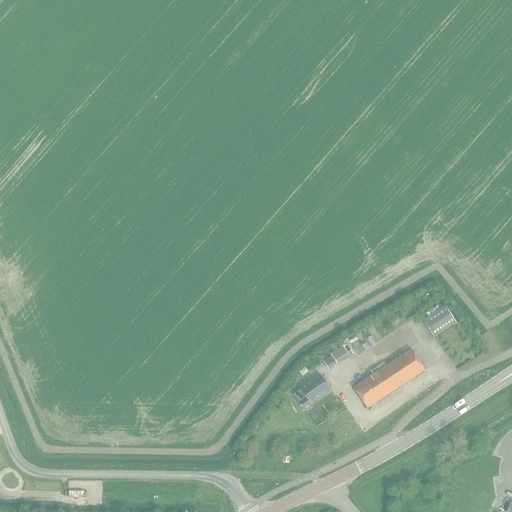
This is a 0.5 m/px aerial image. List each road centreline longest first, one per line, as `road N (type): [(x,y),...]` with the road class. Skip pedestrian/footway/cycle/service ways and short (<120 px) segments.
road 1 (unclassified): [(248,511),(219,478),(33,471),(15,457),(0,416)]
road 2 (tertiary): [(322,485),(511,374)]
